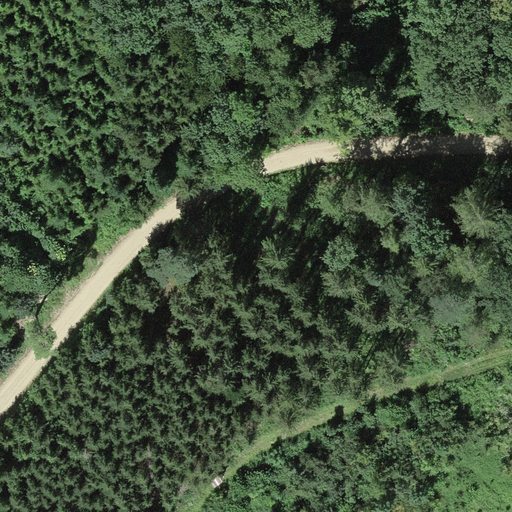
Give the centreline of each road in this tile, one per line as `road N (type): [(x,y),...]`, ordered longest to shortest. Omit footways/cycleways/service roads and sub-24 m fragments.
road 1 (track): [(511,146),(306,153),(193,196),(119,256),(0,402)]
road 2 (track): [(180,511),(216,465),(290,428),(511,359)]
